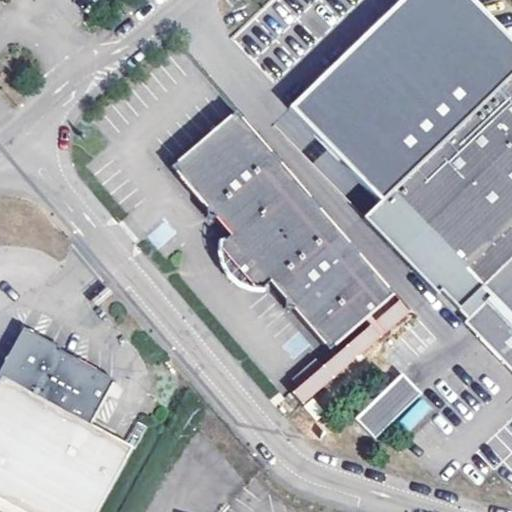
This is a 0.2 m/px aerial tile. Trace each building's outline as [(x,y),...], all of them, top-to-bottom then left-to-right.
[(459,308),(469,318),(464,322),(511,371),(511,41),(471,0),(399,0),(291,105),(319,134),(335,150),(382,198),(363,217),(436,292),(440,289),(459,308)] [(391,293),(236,110),(171,164),(205,206),(206,214),(213,216),(228,234),(221,240),(220,245),(220,251),(221,256),(223,260),(225,265),(227,268),(230,272),(232,274),(236,280),(240,283),(244,286),(247,288),(253,290),(257,291),(261,292),(263,291),(271,284),(283,297),(284,305),(291,307),(327,349),(391,293)] [(335,150),(319,134),(316,137),(331,153),(335,150)] [(148,235),(156,246),(172,233),(164,223),(148,235)] [(290,393),(300,405),(407,312),(397,300),(321,366),(314,358),(291,378),(298,386),(290,393)] [(0,388),(21,351),(33,357),(40,344),(21,334),(0,370),(0,388)] [(0,504),(13,511),(97,511),(131,453),(89,430),(114,385),(40,344),(33,357),(21,351),(0,388),(0,504)] [(413,388),(365,433),(385,453),(433,408),(413,388)] [(137,420),(123,443),(133,449),(147,426),(137,420)] [(511,437),(502,433),(489,463),(511,473),(511,437)]
